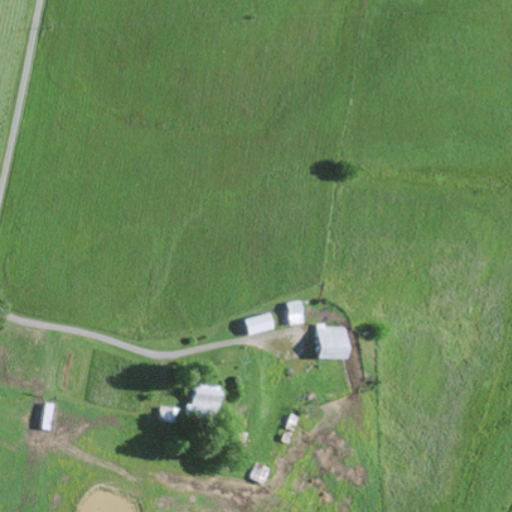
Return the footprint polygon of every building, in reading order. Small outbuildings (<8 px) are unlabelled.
[(283,300),(298,298),(300,315),(285,317),(283,300)] [(241,319),(245,335),(270,329),(266,313),(241,319)] [(314,321),(322,321),(322,324),(342,324),(343,355),(315,356),(314,321)] [(194,379),(217,383),(213,408),(190,404),(194,379)] [(177,407),(158,407),(157,421),(177,422),(177,407)] [(289,410),(297,413),(286,442),(278,438),(289,410)] [(231,426),(245,430),(241,442),(227,437),(231,426)] [(252,460),(266,466),(260,481),(246,476),(252,460)]
